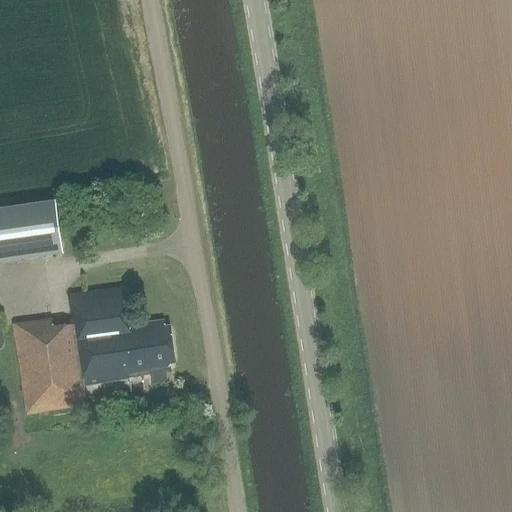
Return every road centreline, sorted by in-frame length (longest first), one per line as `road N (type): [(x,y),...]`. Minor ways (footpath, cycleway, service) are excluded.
road 1 (tertiary): [(331,511),(240,0)]
road 2 (unclassified): [(236,511),(148,0)]
